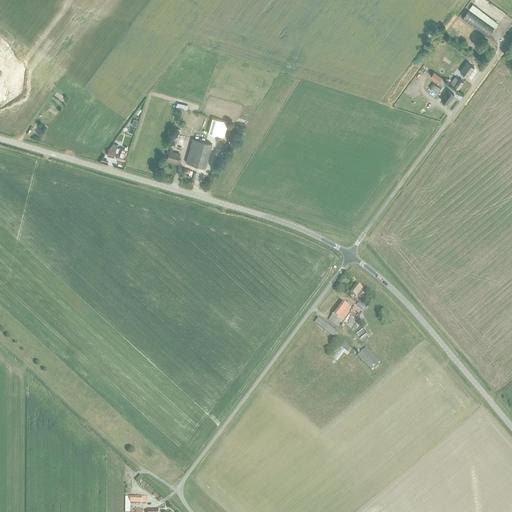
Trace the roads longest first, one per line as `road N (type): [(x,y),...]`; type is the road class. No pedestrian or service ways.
road 1 (unclassified): [(350,255),(266,218),(0,139)]
road 2 (unclassified): [(190,511),(182,483),(350,255)]
road 3 (unclassified): [(350,255),(511,35)]
road 4 (unclassified): [(511,429),(412,309),(350,255)]
road 5 (track): [(0,343),(119,451),(180,491)]
